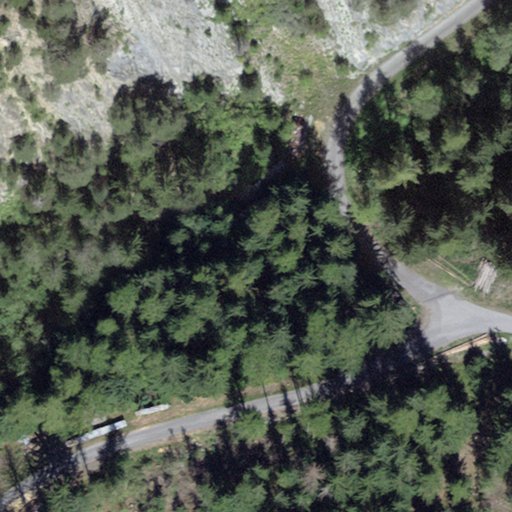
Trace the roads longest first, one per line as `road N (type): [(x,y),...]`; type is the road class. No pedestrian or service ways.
road 1 (unclassified): [(478,320),(324,390),(68,462),(0,506)]
road 2 (unclassified): [(478,320),(387,262),(336,185),(354,118),(410,60),(491,0)]
